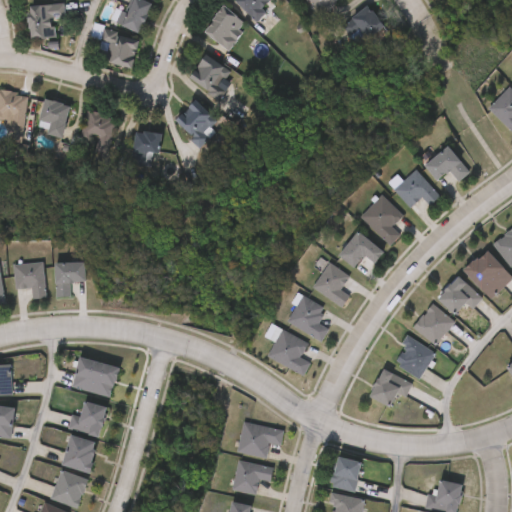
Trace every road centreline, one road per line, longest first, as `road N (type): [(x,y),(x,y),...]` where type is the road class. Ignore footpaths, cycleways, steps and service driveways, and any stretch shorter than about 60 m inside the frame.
road 1 (residential): [(0,339),(63,328),(173,340),(251,372),(339,433),(399,445),(511,430)]
road 2 (residential): [(511,182),(443,235),(389,298),(318,422)]
road 3 (residential): [(192,0),(144,93),(0,60)]
road 4 (residential): [(163,338),(112,511)]
